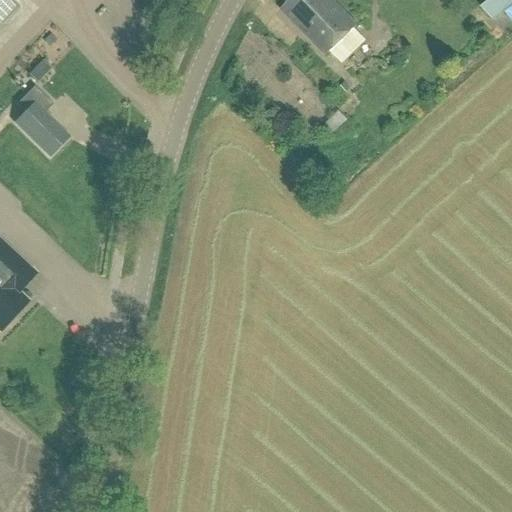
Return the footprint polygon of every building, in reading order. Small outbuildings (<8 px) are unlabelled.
[(8,0),(0,0),(0,30),(19,10),(8,0)] [(361,23),(338,0),(290,0),(283,7),(341,66),(366,41),(354,29),(361,23)] [(494,19),(511,9),(511,0),(489,0),(486,2),(494,19)] [(53,105),(35,87),(16,106),(24,114),(14,124),(50,160),(71,138),(45,113),(53,105)] [(344,113),(324,127),(331,138),(351,124),(344,113)] [(0,333),(0,334),(29,304),(14,289),(31,271),(9,250),(0,259),(0,333)]
